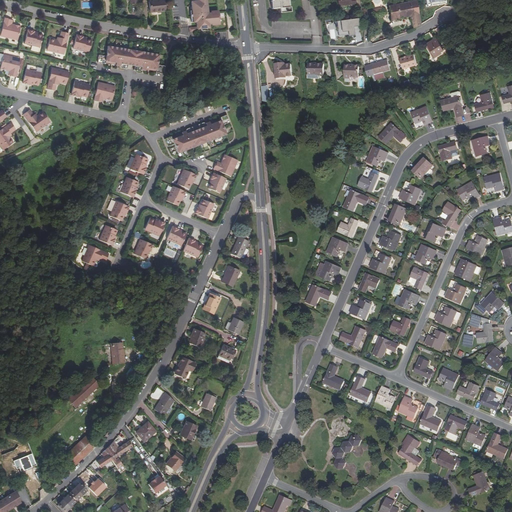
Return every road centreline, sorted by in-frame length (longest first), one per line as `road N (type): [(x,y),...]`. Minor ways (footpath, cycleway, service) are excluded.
road 1 (secondary): [(258,401),(268,278),(248,47)]
road 2 (residential): [(45,500),(144,391),(222,235)]
road 3 (residential): [(497,118),(430,137),(405,155),(322,345)]
road 4 (unclassified): [(0,0),(243,47)]
road 5 (residential): [(397,378),(464,223),(511,200)]
road 6 (secondary): [(257,198),(258,324),(239,398)]
road 7 (residential): [(248,47),(375,48),(441,16)]
road 8 (residential): [(0,90),(126,120),(161,158)]
road 9 (secondary): [(243,47),(257,198)]
road 10 (residential): [(397,378),(511,428)]
